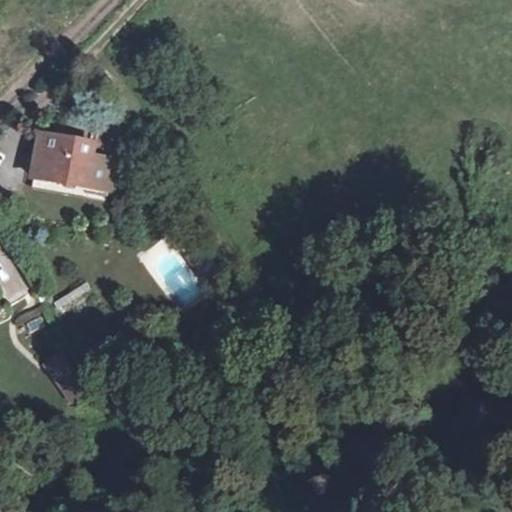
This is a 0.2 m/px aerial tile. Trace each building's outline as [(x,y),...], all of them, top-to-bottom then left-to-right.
[(92,156),(113,158),(115,145),(107,143),(108,131),(95,129),(93,142),(92,156)] [(93,142),(40,136),(36,180),(57,183),(58,177),(88,181),(88,185),(89,185),(110,188),(113,158),(92,156),(93,142)] [(88,196),(89,185),(88,185),(88,181),(58,177),(57,183),(36,180),(34,191),(88,196)] [(217,270),(202,249),(190,257),(205,279),(217,270)] [(40,311),(22,317),(28,334),(46,328),(40,311)] [(63,353),(51,362),(52,364),(77,399),(89,390),(63,353)]
